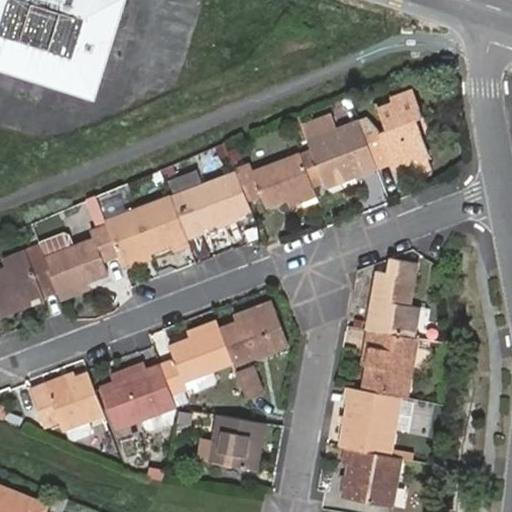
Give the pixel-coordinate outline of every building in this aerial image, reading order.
[(0,0),(0,67),(90,95),(119,0),(0,0)] [(198,9),(191,41),(215,47),(223,15),(198,9)] [(358,122),(365,139),(376,168),(388,163),(392,169),(408,163),(428,156),(415,120),(422,117),(412,92),(391,100),(393,106),(377,113),(382,129),(376,131),(366,115),(357,118),(358,122)] [(374,106),(377,113),(393,106),(391,100),(374,106)] [(365,139),(358,122),(335,131),(329,115),(299,126),(305,142),(320,181),(343,173),(345,180),(376,168),(365,139)] [(428,156),(408,163),(413,175),(432,167),(428,156)] [(315,190),(302,157),(251,175),(248,167),(236,172),(237,176),(247,202),(260,197),(265,208),(286,201),(315,190)] [(343,173),(320,181),(322,189),(345,180),(343,173)] [(247,202),(237,176),(172,201),(185,236),(251,211),(247,202)] [(317,197),(315,190),(286,201),(288,208),(317,197)] [(172,201),(171,200),(106,224),(119,259),(122,265),(149,255),(172,247),(174,252),(189,247),(185,236),(172,201)] [(106,224),(105,223),(90,228),(92,235),(68,244),(40,255),(54,290),(82,279),(104,271),(103,265),(119,259),(106,224)] [(40,255),(68,244),(64,233),(58,231),(35,240),(37,246),(40,255)] [(0,271),(0,272),(0,271),(0,318),(20,311),(17,302),(37,295),(54,290),(40,255),(37,246),(21,254),(0,260),(0,271)] [(122,265),(124,271),(152,261),(149,255),(122,265)] [(371,270),(362,326),(364,326),(407,334),(412,304),(405,302),(410,262),(385,258),(382,271),(371,270)] [(82,279),(54,290),(57,298),(85,286),(82,279)] [(17,302),(20,311),(40,304),(37,295),(17,302)] [(235,320),(273,306),(270,299),(232,312),(235,320)] [(235,320),(219,326),(220,327),(232,360),(233,363),(287,343),(273,306),(235,320)] [(219,326),(218,321),(189,333),(191,339),(220,327),(219,326)] [(398,393),(409,334),(407,334),(364,326),(362,341),(369,342),(365,362),(360,387),(391,392),(398,393)] [(172,358),(158,364),(169,392),(183,387),(180,379),(191,375),(202,371),(213,367),(232,360),(220,327),(191,339),(169,347),(172,358)] [(369,342),(362,341),(358,361),(365,362),(369,342)] [(110,381),(144,369),(141,363),(108,375),(110,381)] [(140,414),(172,402),(169,392),(158,364),(144,369),(110,381),(98,386),(113,424),(140,414)] [(251,365),(235,370),(246,397),(260,391),(251,365)] [(202,371),(191,375),(196,388),(216,381),(217,377),(213,367),(202,371)] [(85,419),(101,414),(87,375),(44,389),(28,395),(44,434),(60,428),(72,424),(85,419)] [(27,390),(28,395),(44,389),(43,384),(27,390)] [(360,387),(352,386),(341,442),(349,444),(381,450),(391,392),(360,387)] [(170,418),(172,402),(140,414),(144,425),(149,427),(170,418)] [(261,419),(217,411),(208,459),(253,467),(261,419)] [(10,412),(6,420),(21,427),(24,419),(10,412)] [(86,436),(89,430),(85,419),(72,424),(60,428),(63,439),(70,442),(86,436)] [(381,450),(349,444),(346,460),(351,462),(347,496),(395,504),(404,454),(381,450)] [(0,511),(46,511),(48,508),(0,489),(0,511)]
